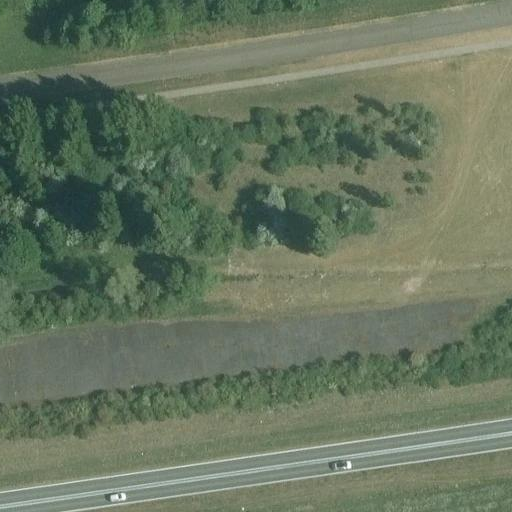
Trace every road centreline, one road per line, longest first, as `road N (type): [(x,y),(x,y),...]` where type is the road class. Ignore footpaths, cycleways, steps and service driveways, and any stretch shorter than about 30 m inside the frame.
road 1 (trunk): [(0,508),(511,434)]
road 2 (unclassified): [(0,90),(511,16)]
